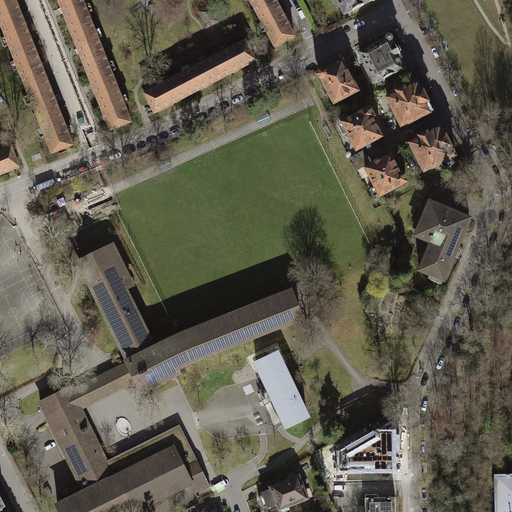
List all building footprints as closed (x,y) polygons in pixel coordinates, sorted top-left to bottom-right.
[(0,0),(0,20),(20,13),(14,0),(0,0)] [(91,23),(82,0),(57,0),(70,31),(91,23)] [(249,0),(258,16),(278,5),(275,0),(249,0)] [(336,0),(344,15),(353,11),(364,6),(363,5),(371,1),(374,2),(376,1),(376,0),(336,0)] [(295,37),(278,5),(258,16),(275,48),(295,37)] [(210,6),(199,12),(207,27),(218,22),(210,6)] [(33,46),(20,13),(0,20),(0,23),(12,54),(33,46)] [(70,31),(84,64),(105,56),(91,23),(70,31)] [(387,37),(386,40),(373,46),(373,47),(360,54),(365,63),(375,84),(383,80),(384,81),(395,75),(394,74),(403,70),(402,68),(406,66),(395,45),(394,46),(392,41),(393,39),(392,37),(389,36),(387,37)] [(245,41),(213,58),(224,78),(256,61),(245,41)] [(12,54),(25,88),(46,79),(33,46),(12,54)] [(84,64),(97,97),(117,89),(105,56),(84,64)] [(213,58),(176,77),(187,97),(224,78),(213,58)] [(320,80),(322,80),(334,104),(358,91),(343,62),(325,71),(323,70),(319,72),(317,76),(320,80)] [(154,114),(187,97),(176,77),(144,94),(154,114)] [(25,88),(38,120),(59,112),(46,79),(25,88)] [(417,84),(387,99),(401,127),(409,123),(409,124),(433,112),(423,92),(422,93),(417,84)] [(131,123),(117,89),(97,97),(110,131),(131,123)] [(370,108),(342,123),(357,151),(381,138),(372,118),(374,117),(370,108)] [(73,146),(59,112),(38,120),(52,154),(73,146)] [(420,139),(410,144),(424,172),(431,168),(432,169),(441,164),(444,170),(455,164),(451,158),(456,156),(445,136),(444,137),(440,128),(427,135),(427,133),(419,137),(420,139)] [(11,146),(0,150),(0,175),(19,168),(11,146)] [(364,150),(350,157),(354,164),(367,157),(364,150)] [(391,155),(366,169),(380,197),(407,182),(403,173),(400,175),(391,155)] [(367,157),(354,164),(357,170),(371,163),(367,157)] [(427,217),(418,238),(431,243),(419,271),(444,281),(456,252),(453,251),(461,232),(464,233),(470,219),(430,202),(424,216),(427,217)] [(65,215),(50,223),(73,267),(80,264),(80,262),(67,237),(74,234),(65,215)] [(176,369),(191,362),(201,357),(301,318),(291,292),(176,338),(154,349),(125,289),(132,285),(112,246),(80,262),(80,264),(129,361),(127,362),(128,364),(137,382),(142,391),(179,373),(176,369)] [(276,353),(256,362),(287,428),(307,418),(276,353)] [(81,410),(137,382),(128,364),(72,391),(81,410)] [(60,511),(130,511),(133,511),(116,477),(114,477),(106,461),(81,410),(72,391),(70,388),(40,402),(85,492),(58,505),(60,511)] [(340,452),(340,453),(340,466),(341,469),(342,470),(392,469),(393,468),(394,467),(394,425),(393,424),(390,423),(340,452)] [(180,425),(111,459),(113,463),(137,454),(159,442),(166,440),(174,438),(174,437),(184,434),(180,425)] [(208,483),(184,434),(174,437),(174,438),(166,440),(159,442),(137,454),(113,463),(111,459),(106,461),(114,477),(116,477),(133,511),(190,483),(193,490),(208,483)] [(511,511),(511,473),(494,474),(495,511),(511,511)] [(299,475),(270,487),(274,496),(265,500),(269,511),(278,508),(279,510),(281,510),(281,511),(284,511),(290,510),(289,506),(308,499),(299,475)] [(192,488),(182,492),(185,499),(195,495),(192,488)] [(396,511),(396,497),(365,498),(365,511),(396,511)]
